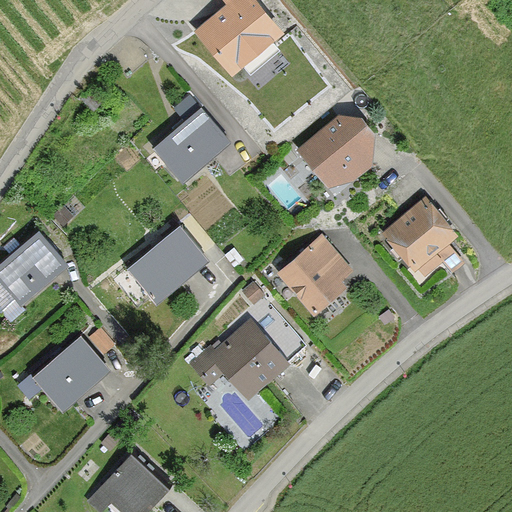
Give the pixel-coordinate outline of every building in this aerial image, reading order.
[(232,69),(278,31),(252,0),(227,0),(231,5),(200,31),(232,69)] [(127,113),(108,93),(95,105),(60,158),(75,175),(121,131),(115,125),(127,113)] [(201,106),(153,146),(178,175),(197,159),(201,164),(229,140),(201,106)] [(339,118),(301,150),(328,181),(344,168),(351,176),(367,163),(370,132),(360,120),(339,118)] [(427,200),(387,234),(413,265),(453,231),(427,200)] [(128,267),(141,282),(127,294),(137,306),(150,295),(156,302),(208,258),(179,224),(128,267)] [(20,303),(67,263),(39,229),(0,262),(0,309),(1,312),(16,298),(20,303)] [(309,246),(280,271),(315,311),(344,286),(318,256),(329,246),(321,236),(309,247),(309,246)] [(305,344),(263,296),(229,326),(237,334),(215,353),(210,347),(192,363),(209,382),(226,367),(249,393),(305,344)] [(80,334),(33,375),(63,409),(109,368),(80,334)] [(144,511),(172,482),(135,449),(89,499),(100,510),(110,499),(125,511),(144,511)]
